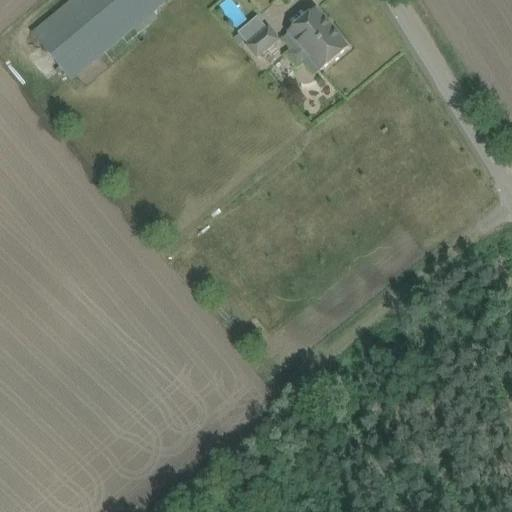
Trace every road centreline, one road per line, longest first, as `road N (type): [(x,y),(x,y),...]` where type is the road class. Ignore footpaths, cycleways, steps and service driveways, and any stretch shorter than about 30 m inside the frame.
road 1 (track): [(511,211),(290,403)]
road 2 (unclassified): [(511,175),(400,0)]
